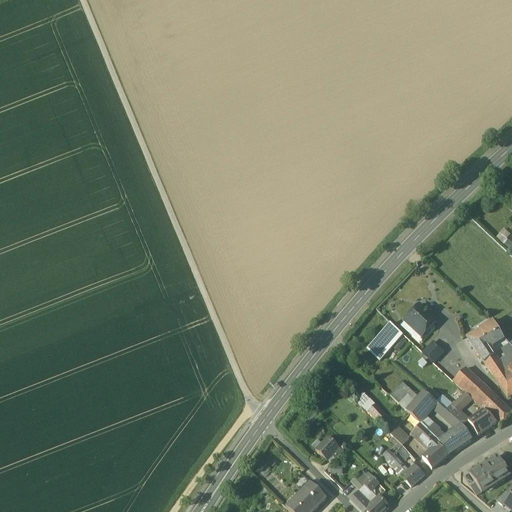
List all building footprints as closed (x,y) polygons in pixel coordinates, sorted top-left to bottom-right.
[(418,307),(405,322),(410,327),(409,328),(415,333),(420,333),(423,336),(435,323),(430,318),(431,316),(425,311),(424,312),(418,307)] [(382,318),(359,344),(368,351),(390,325),(382,318)] [(390,325),(368,351),(380,361),(402,336),(390,325)] [(494,325),(480,334),(488,349),(489,349),(490,349),(504,340),(503,340),(494,325)] [(480,334),(468,341),(484,364),(495,358),(494,357),(490,349),(489,349),(488,349),(480,334)] [(504,340),(490,349),(494,357),(500,353),(509,346),(504,340)] [(433,343),(422,354),(433,364),(443,353),(433,343)] [(511,350),(509,346),(500,353),(506,361),(511,369),(511,350)] [(495,358),(484,364),(489,372),(500,365),(495,358)] [(500,365),(489,372),(507,400),(511,396),(511,369),(506,361),(500,365)] [(494,397),(465,370),(453,383),(455,385),(461,391),(462,392),(466,395),(481,410),(492,399),(494,397)] [(418,399),(402,384),(390,398),(406,412),(418,399)] [(461,391),(455,385),(452,388),(458,394),(461,391)] [(462,392),(450,403),(452,405),(455,405),(465,396),(466,395),(462,392)] [(418,399),(406,412),(418,424),(431,408),(435,403),(423,393),(418,399)] [(465,396),(455,405),(452,405),(451,407),(455,410),(458,413),(471,402),(465,396)] [(450,403),(445,399),(439,407),(445,412),(450,416),(455,410),(451,407),(452,405),(450,403)] [(492,399),(481,410),(499,427),(510,416),(492,399)] [(439,407),(435,403),(431,408),(441,416),(445,412),(439,407)] [(384,416),(374,407),(369,413),(378,422),(384,416)] [(458,413),(455,410),(450,416),(458,423),(462,427),(468,422),(458,413)] [(450,416),(445,412),(441,416),(453,428),(458,423),(450,416)] [(483,413),(468,422),(477,437),(496,425),(483,413)] [(439,430),(433,425),(427,432),(435,439),(439,434),(439,430)] [(427,432),(421,426),(412,435),(418,441),(427,432)] [(392,435),(403,446),(411,438),(399,427),(392,435)] [(456,431),(439,443),(440,444),(440,445),(448,457),(471,441),(462,428),(462,427),(456,431)] [(435,439),(427,432),(418,441),(430,452),(430,453),(438,446),(440,445),(440,444),(439,443),(437,441),(435,439)] [(339,449),(328,439),(316,452),(326,462),(331,457),(339,449)] [(438,446),(430,453),(430,452),(422,459),(432,471),(447,457),(438,446)] [(411,457),(403,448),(402,447),(397,452),(406,462),(411,457)] [(339,449),(331,457),(336,461),(343,453),(339,449)] [(396,460),(387,451),(381,457),(390,465),(394,462),(396,460)] [(498,457),(470,475),(475,484),(481,494),(510,477),(506,471),(500,460),(498,457)] [(511,468),(505,457),(500,460),(506,471),(511,468)] [(405,475),(394,462),(390,465),(390,467),(401,479),(402,478),(401,478),(405,475)] [(405,475),(401,478),(402,478),(411,488),(424,477),(414,467),(405,475)] [(368,478),(363,473),(355,480),(362,489),(364,487),(370,481),(368,478)] [(370,481),(364,487),(369,493),(378,484),(370,476),(368,478),(370,481)] [(481,494),(475,484),(470,487),(476,497),(481,494)] [(310,485),(298,497),(312,511),(314,511),(326,500),(310,485)] [(370,506),(358,493),(350,500),(361,511),(364,511),(366,511),(365,511),(370,506)] [(506,493),(496,502),(503,508),(505,506),(505,505),(511,498),(506,493)] [(312,511),(298,497),(285,509),(288,511),(312,511)] [(370,506),(365,511),(366,511),(385,511),(389,509),(378,498),(370,506)]
